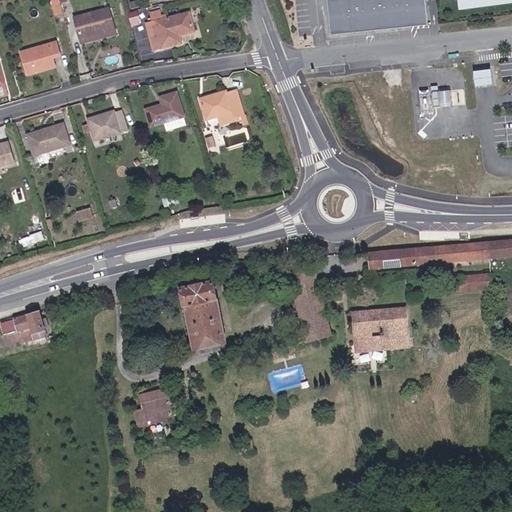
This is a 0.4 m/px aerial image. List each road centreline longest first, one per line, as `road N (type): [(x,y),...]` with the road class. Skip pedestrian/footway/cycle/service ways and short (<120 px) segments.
road 1 (primary): [(0,300),(191,249),(324,229)]
road 2 (primary): [(308,197),(257,224),(146,243),(0,292)]
road 3 (residential): [(276,58),(129,78),(0,115)]
